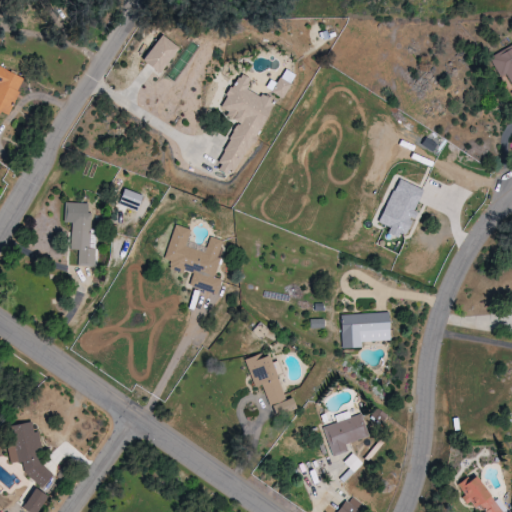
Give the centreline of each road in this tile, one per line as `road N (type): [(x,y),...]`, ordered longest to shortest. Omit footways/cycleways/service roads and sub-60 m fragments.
road 1 (residential): [(511,190),(459,263),(438,319),(425,428),(399,511)]
road 2 (residential): [(0,309),(269,511)]
road 3 (residential): [(141,0),(0,236)]
